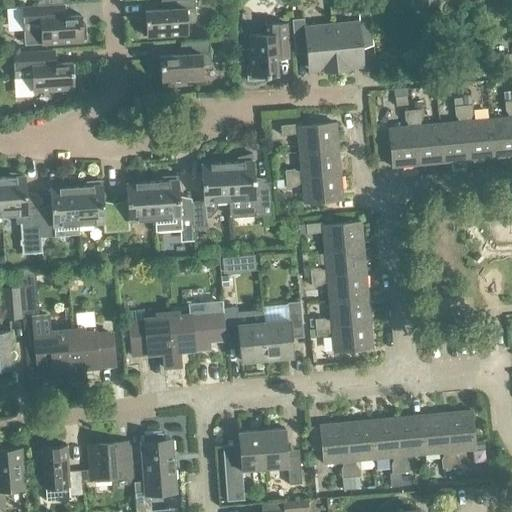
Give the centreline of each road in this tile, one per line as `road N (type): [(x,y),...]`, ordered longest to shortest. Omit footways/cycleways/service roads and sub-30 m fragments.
road 1 (residential): [(379,199),(364,191),(346,98),(250,104),(235,121),(166,143),(70,143)]
road 2 (residential): [(0,430),(202,399)]
road 3 (residential): [(202,399),(394,381)]
road 4 (residential): [(394,381),(379,199)]
road 5 (residential): [(394,381),(500,369),(511,435)]
road 6 (residential): [(70,143),(105,112),(116,81),(111,0)]
road 7 (residential): [(379,199),(511,184)]
